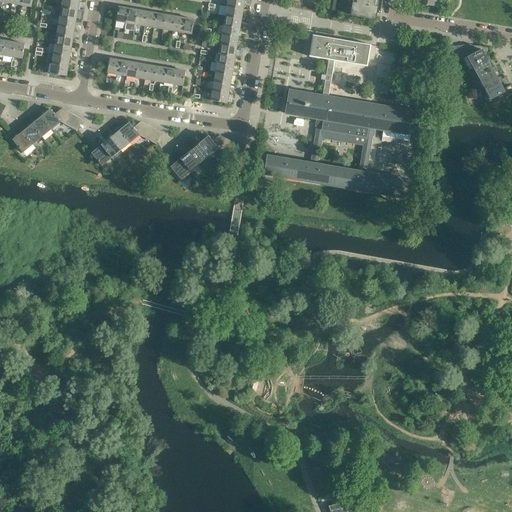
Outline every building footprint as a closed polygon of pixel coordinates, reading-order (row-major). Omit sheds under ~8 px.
[(78,10),(79,1),(73,0),(62,0),(61,8),(78,10)] [(243,10),(245,0),(243,0),(227,0),(227,7),(243,10)] [(338,13),(340,0),(333,0),(332,12),(338,13)] [(381,8),(382,0),(349,0),(349,3),(381,8)] [(380,14),(381,8),(349,3),(348,9),(352,9),(351,15),(375,19),(376,14),(380,14)] [(126,23),(129,9),(119,7),(116,22),(126,23)] [(241,19),(243,10),(227,7),(225,16),(241,19)] [(76,20),(78,10),(61,8),(60,17),(76,20)] [(135,25),(138,10),(129,9),(126,23),(135,25)] [(145,26),(147,12),(138,10),(135,25),(145,26)] [(154,28),(156,13),(147,12),(145,26),(154,28)] [(163,30),(166,15),(156,13),(154,28),(163,30)] [(172,31),(175,17),(166,15),(163,30),(172,31)] [(240,28),(241,19),(225,16),(223,25),(240,28)] [(74,29),(76,20),(60,17),(58,26),(74,29)] [(182,33),(184,18),(175,17),(172,31),(182,33)] [(192,35),(193,25),(194,20),(184,18),(182,33),(192,35)] [(238,38),(240,28),(223,25),(222,35),(238,38)] [(73,38),(74,29),(58,26),(56,36),(73,38)] [(237,47),(238,38),(222,35),(220,44),(237,47)] [(367,67),(371,45),(333,39),(313,35),(309,57),(328,60),(322,96),(329,97),(335,61),(367,67)] [(71,48),(73,38),(56,36),(55,45),(71,48)] [(13,57),(15,43),(6,41),(3,56),(13,57)] [(22,59),(24,49),(25,44),(15,43),(13,57),(22,59)] [(235,56),(237,47),(220,44),(219,54),(235,56)] [(476,53),(472,45),(471,44),(465,45),(466,57),(467,57),(476,53)] [(70,57),(71,48),(55,45),(53,54),(70,57)] [(486,58),(484,54),(486,51),(487,51),(484,47),(478,46),(472,45),(476,53),(467,57),(473,68),(487,60),(489,62),(492,61),(489,56),(486,58)] [(68,67),(70,57),(53,54),(52,64),(68,67)] [(233,66),(235,56),(219,54),(217,63),(233,66)] [(117,75),(119,60),(110,59),(107,73),(117,75)] [(126,76),(129,62),(119,60),(117,75),(126,76)] [(497,71),(495,67),(492,68),(489,62),(487,60),(473,68),(479,78),(493,71),(494,73),(497,71)] [(136,78),(138,64),(129,62),(126,76),(136,78)] [(232,75),(233,66),(217,63),(215,72),(232,75)] [(66,76),(68,67),(52,64),(50,73),(66,76)] [(145,80),(147,65),(138,64),(136,78),(145,80)] [(154,81),(157,67),(147,65),(145,80),(154,81)] [(164,83),(166,68),(157,67),(154,81),(164,83)] [(173,84),(175,70),(166,68),(164,83),(173,84)] [(183,86),(184,77),(185,72),(175,70),(173,84),(183,86)] [(503,82),(500,77),(497,79),(494,73),(493,71),(479,78),(484,89),(499,81),(500,83),(503,82)] [(230,84),(232,75),(215,72),(214,82),(230,84)] [(511,93),(511,89),(510,85),(503,89),(500,83),(499,81),(484,89),(493,104),(511,93)] [(229,94),(230,84),(214,82),(212,91),(229,94)] [(227,104),(229,94),(212,91),(211,101),(227,104)] [(268,156),(265,174),(406,198),(408,180),(366,173),(373,128),(416,136),(420,113),(329,97),(322,96),(290,91),(286,114),(318,119),(311,160),(311,164),(285,159),(268,156)] [(60,122),(55,115),(50,109),(43,115),(41,113),(37,116),(39,119),(41,117),(51,129),(60,122)] [(62,122),(67,111),(62,109),(55,115),(60,122),(62,122)] [(67,125),(73,114),(67,111),(62,122),(67,125)] [(72,128),(78,117),(73,114),(67,125),(72,128)] [(41,117),(39,119),(34,123),(32,120),(28,124),(30,126),(32,125),(42,137),(51,129),(41,117)] [(77,131),(83,120),(78,117),(72,128),(77,131)] [(140,136),(146,125),(141,122),(133,128),(139,135),(140,136)] [(139,135),(133,128),(129,123),(122,129),(120,126),(116,130),(118,132),(120,130),(130,143),(139,135)] [(42,137),(32,125),(30,126),(25,130),(23,128),(19,131),(21,134),(23,132),(33,144),(42,137)] [(146,139),(151,128),(146,125),(140,136),(146,139)] [(151,141),(157,130),(151,128),(146,139),(151,141)] [(120,130),(118,132),(113,136),(111,134),(107,137),(109,140),(111,138),(121,150),(130,143),(120,130)] [(156,144),(162,133),(157,130),(151,141),(156,144)] [(23,132),(21,134),(16,138),(13,135),(9,139),(12,142),(14,140),(23,152),(33,144),(23,132)] [(219,149),(225,138),(220,135),(212,142),(218,149),(219,149)] [(218,149),(212,142),(208,136),(201,142),(199,140),(195,143),(197,145),(199,144),(209,156),(218,149)] [(111,138),(109,140),(104,144),(101,141),(97,144),(100,147),(102,145),(111,158),(121,150),(111,138)] [(224,152),(230,141),(225,138),(219,149),(224,152)] [(230,155),(236,144),(230,141),(224,152),(230,155)] [(199,144),(197,145),(192,150),(190,147),(186,150),(188,153),(190,151),(200,164),(209,156),(199,144)] [(235,158),(241,147),(236,144),(230,155),(235,158)] [(111,158),(102,145),(100,147),(94,151),(92,149),(88,152),(91,155),(92,154),(102,165),(111,158)] [(190,151),(188,153),(183,157),(180,154),(176,158),(178,160),(181,159),(191,171),(200,164),(190,151)] [(191,171),(181,159),(178,160),(173,164),(171,162),(167,165),(170,169),(171,167),(181,179),(191,171)] [(353,511),(352,501),(330,506),(331,511),(353,511)]
